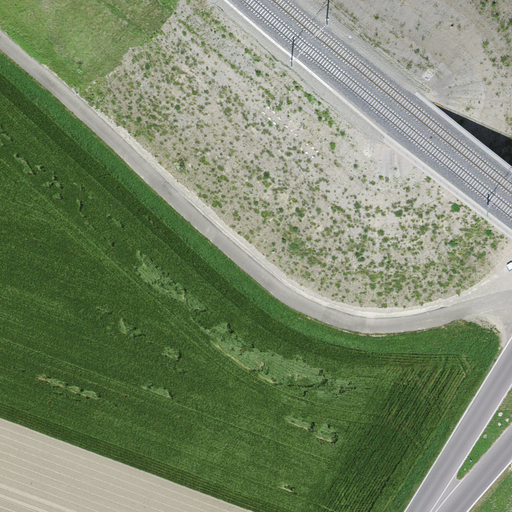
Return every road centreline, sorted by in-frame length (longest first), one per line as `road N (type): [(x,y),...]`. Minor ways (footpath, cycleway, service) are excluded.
road 1 (track): [(0,38),(285,296),(352,323),(409,324),(511,300)]
road 2 (tertiary): [(511,360),(419,511)]
